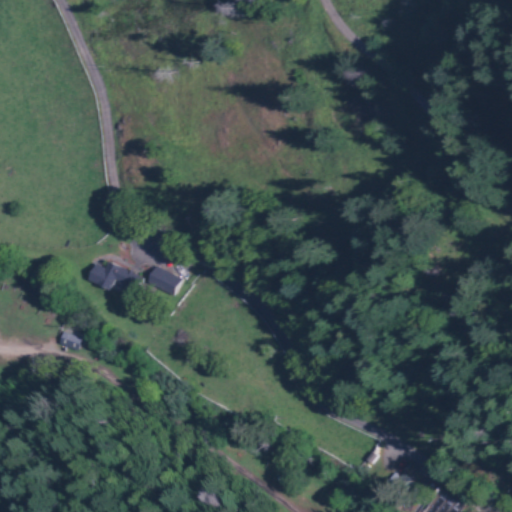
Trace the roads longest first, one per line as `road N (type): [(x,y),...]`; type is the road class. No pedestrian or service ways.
road 1 (residential): [(53,0),(98,100),(112,200),(135,238),(209,273),(262,317),(311,401),(499,511)]
road 2 (residential): [(319,0),(337,30),(413,100),(460,170),(511,214)]
